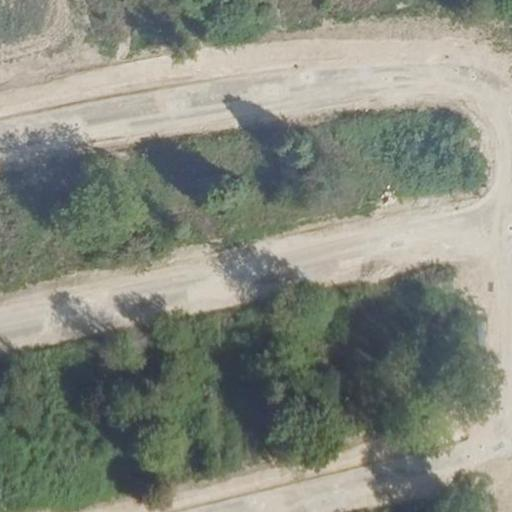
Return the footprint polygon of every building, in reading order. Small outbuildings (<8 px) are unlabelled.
[(29,0),(0,0),(0,65),(41,57),(29,0)] [(183,0),(111,0),(117,43),(188,34),(183,0)] [(344,0),(273,0),(273,30),(344,30),(344,0)] [(486,0),(417,0),(418,27),(486,27),(486,0)] [(393,117),(398,139),(425,134),(421,111),(393,117)] [(363,147),(334,153),(339,174),(346,206),(375,200),(417,191),(445,185),(471,180),(469,168),(460,126),(432,132),(425,134),(398,139),(390,141),(363,147)] [(196,161),(201,183),(228,177),(223,155),(196,161)] [(166,190),(137,197),(142,218),(149,250),(178,244),(220,235),(247,229),(274,223),(272,211),(263,170),(235,176),(228,177),(201,183),(192,185),(166,190)] [(0,202),(0,218),(2,226),(29,220),(24,198),(0,202)] [(0,281),(21,277),(48,272),(75,266),(72,254),(63,213),(36,218),(29,220),(2,226),(0,226),(0,281)] [(433,302),(408,307),(413,332),(461,322),(452,274),(428,279),(433,302)] [(315,301),(265,311),(271,336),(276,360),(325,350),(320,325),(315,301)] [(345,320),(320,325),(325,350),(349,345),(345,320)] [(158,335),(108,346),(114,370),(119,395),(168,385),(163,360),(158,335)] [(271,336),(244,342),(250,366),(276,360),(271,336)] [(187,355),(163,360),(168,385),(192,380),(187,355)] [(0,368),(0,419),(11,418),(6,393),(0,368)] [(114,370),(87,376),(93,401),(119,395),(114,370)] [(438,370),(414,375),(420,400),(444,395),(438,370)] [(414,375),(364,388),(370,413),(377,438),(426,425),(420,400),(414,375)] [(30,388),(6,393),(11,418),(35,413),(30,388)] [(364,388),(340,394),(346,419),(370,413),(364,388)] [(283,407),(259,413),(265,438),(289,432),(283,407)] [(259,413),(209,425),(216,450),(222,475),(272,463),(265,438),(259,413)] [(209,425),(186,431),(192,456),(216,450),(209,425)] [(127,446),(103,451),(109,476),(133,471),(127,446)] [(103,451),(53,464),(59,489),(65,511),(73,511),(115,501),(109,476),(103,451)] [(53,464),(29,470),(36,495),(59,489),(53,464)] [(399,508),(399,511),(428,511),(426,502),(399,508)]
